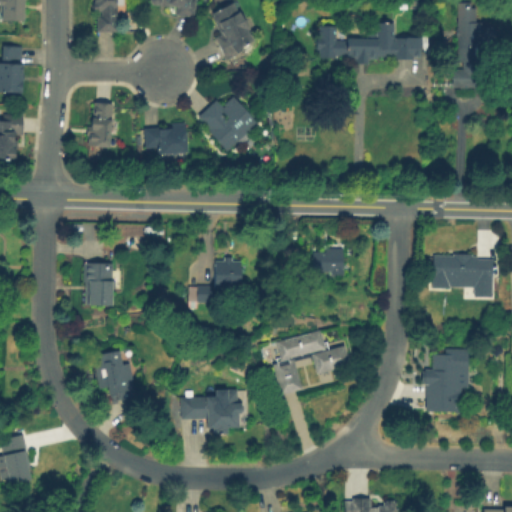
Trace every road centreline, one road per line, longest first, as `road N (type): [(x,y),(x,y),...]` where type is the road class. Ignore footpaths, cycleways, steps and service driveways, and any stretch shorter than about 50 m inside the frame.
road 1 (residential): [(397,206),(396,337),(364,422),(333,453),(288,473),(189,479),(140,469),(104,449),(56,390),(43,337),(44,197)]
road 2 (tertiary): [(511,208),(0,195)]
road 3 (residential): [(44,197),(54,0)]
road 4 (residential): [(511,460),(386,458),(349,441)]
